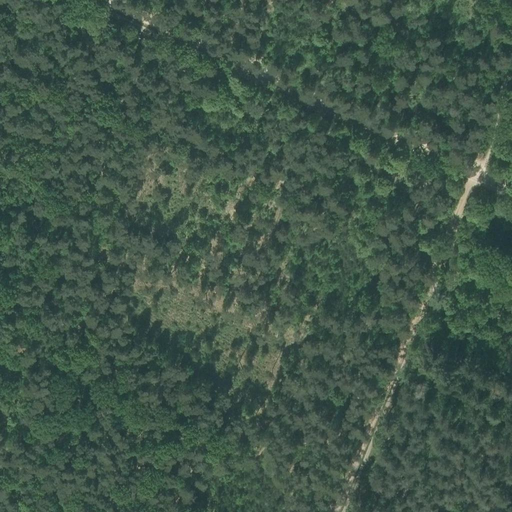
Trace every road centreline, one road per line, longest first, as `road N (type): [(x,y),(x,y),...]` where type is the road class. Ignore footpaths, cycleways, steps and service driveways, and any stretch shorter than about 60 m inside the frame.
road 1 (track): [(436,258),(0,55)]
road 2 (track): [(472,167),(114,0)]
road 3 (track): [(472,167),(332,511)]
road 4 (track): [(333,509),(313,468),(17,343)]
road 5 (track): [(17,343),(0,481)]
road 6 (track): [(1,461),(120,511)]
road 7 (track): [(511,415),(397,355)]
